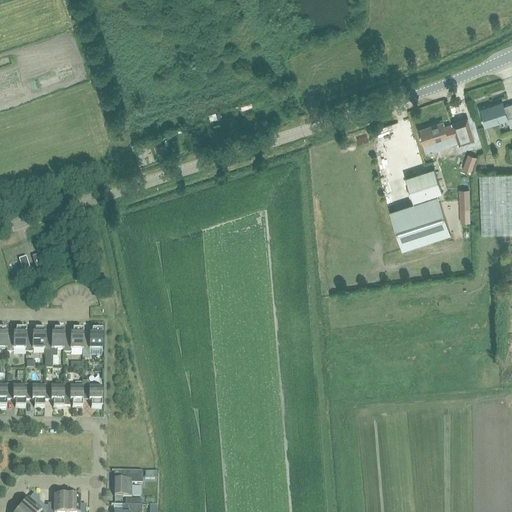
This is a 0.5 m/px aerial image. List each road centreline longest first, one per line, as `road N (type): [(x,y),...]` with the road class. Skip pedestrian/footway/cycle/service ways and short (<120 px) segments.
road 1 (tertiary): [(0,230),(311,133),(511,54)]
road 2 (residential): [(96,486),(98,427),(0,424)]
